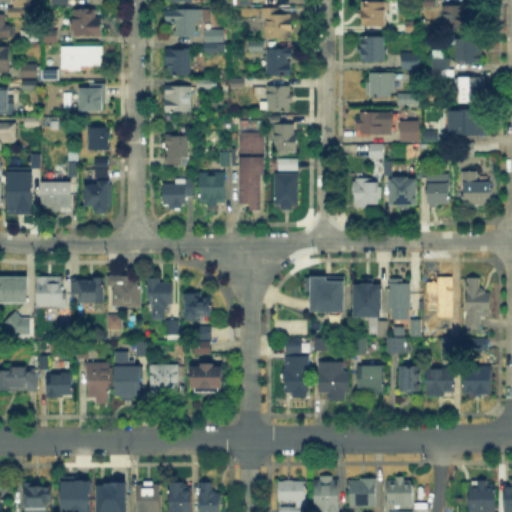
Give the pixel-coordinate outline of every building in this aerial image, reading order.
[(0,3),(0,0),(14,0),(14,1),(24,1),(24,18),(10,18),(10,4),(0,3)] [(365,3),(386,4),(386,26),(365,26),(365,3)] [(448,6),(468,6),(468,26),(448,26),(448,6)] [(195,22),(195,35),(176,35),(176,22),(167,22),(167,10),(202,10),(202,21),(195,21),(195,22)] [(280,10),(280,16),(291,16),(291,38),(264,38),(265,10),(280,10)] [(93,12),(93,19),(101,19),(101,36),(75,36),(75,12),(93,12)] [(0,16),(6,16),(6,27),(12,27),(12,37),(0,37),(0,16)] [(406,33),(406,19),(418,20),(418,33),(406,33)] [(45,42),(45,27),(58,27),(58,42),(45,42)] [(20,41),(20,29),(34,29),(33,41),(20,41)] [(205,51),(205,32),(224,32),(224,51),(205,51)] [(384,38),(384,62),(361,62),(361,38),(384,38)] [(457,42),(482,42),(482,62),(457,61),(457,42)] [(246,52),(246,43),(262,43),(262,52),(246,52)] [(102,47),(102,70),(63,70),(63,47),(102,47)] [(0,50),(9,50),(9,73),(0,72),(0,50)] [(291,51),(291,75),(267,74),(267,50),(291,51)] [(416,51),(416,66),(399,65),(399,50),(416,51)] [(191,51),(191,75),(169,75),(169,51),(191,51)] [(445,51),(445,58),(450,58),(450,78),(431,78),(432,51),(445,51)] [(22,76),(23,64),(37,64),(37,76),(22,76)] [(45,79),(45,69),(56,69),(56,79),(45,79)] [(366,94),(367,71),(393,71),(393,94),(366,94)] [(458,98),(458,76),(485,76),(484,99),(458,98)] [(233,88),(233,79),(246,79),(246,88),(233,88)] [(199,89),(199,80),(217,80),(217,89),(199,89)] [(24,90),(24,81),(39,81),(39,90),(24,90)] [(269,110),(269,85),(291,85),(291,110),(269,110)] [(106,87),(105,111),(81,111),(82,87),(106,87)] [(167,88),(192,88),(192,112),(167,112),(167,88)] [(0,91),(13,91),(13,115),(0,115),(0,91)] [(416,92),(416,103),(396,103),(396,92),(416,92)] [(446,133),(446,109),(482,109),(482,133),(446,133)] [(390,110),(390,132),(356,132),(356,110),(390,110)] [(281,124),(270,124),(270,115),(281,115),(281,124)] [(416,118),(416,140),(397,140),(397,118),(416,118)] [(39,119),(39,127),(27,127),(27,119),(39,119)] [(2,144),(2,151),(0,151),(0,122),(17,123),(17,144),(2,144)] [(281,124),(297,124),(297,151),(275,151),(275,124),(281,124)] [(110,129),(110,150),(90,150),(90,129),(110,129)] [(265,133),(265,157),(241,157),(241,133),(265,133)] [(166,168),(165,168),(165,136),(189,136),(189,168),(166,168)] [(476,142),(476,155),(461,155),(461,142),(476,142)] [(384,146),(384,158),(371,158),(371,146),(384,146)] [(28,151),(39,151),(39,168),(28,168),(28,151)] [(221,167),(221,152),(230,152),(230,167),(221,167)] [(96,167),(96,158),(107,158),(107,167),(96,167)] [(278,172),(278,159),(298,159),(298,172),(278,172)] [(242,206),(242,163),(262,162),(262,211),(252,211),(252,206),(242,206)] [(385,179),(385,162),(393,163),(393,179),(385,179)] [(95,178),(95,169),(110,169),(110,178),(95,178)] [(478,172),(478,182),(491,182),(491,208),(462,208),(462,172),(478,172)] [(200,174),(226,174),(227,202),(222,202),(222,204),(208,204),(208,202),(201,202),(200,174)] [(282,210),(282,206),(275,206),(275,174),(299,174),(299,206),(293,206),(293,210),(282,210)] [(163,207),(163,185),(176,185),(176,178),(188,178),(188,208),(182,208),(182,210),(169,210),(169,207),(163,207)] [(428,205),(429,179),(450,179),(450,205),(428,205)] [(373,180),(373,183),(380,183),(380,205),(371,205),(371,209),(358,209),(359,205),(354,205),(354,180),(373,180)] [(44,183),(71,183),(70,208),(43,208),(44,183)] [(412,203),(412,210),(400,210),(400,203),(391,203),(391,183),(418,184),(418,204),(412,203)] [(9,205),(9,184),(36,184),(36,205),(9,205)] [(112,187),(112,210),(109,210),(109,212),(97,212),(97,210),(86,210),(86,187),(112,187)] [(65,276),(66,309),(37,309),(37,277),(65,276)] [(109,276),(131,276),(131,281),(142,281),(142,310),(112,310),(112,289),(114,289),(114,286),(109,286),(109,276)] [(3,278),(27,279),(27,302),(3,302),(3,278)] [(105,278),(105,302),(98,302),(98,304),(83,304),(83,303),(80,303),(80,295),(73,295),(73,278),(84,278),(84,282),(94,282),(94,278),(105,278)] [(341,282),(341,312),(324,312),(324,308),(312,308),(312,288),(308,288),(306,285),(306,281),(309,278),(312,278),(324,278),(324,282),(341,282)] [(482,278),(482,295),(492,295),(492,315),(480,315),(480,330),(468,330),(469,278),(482,278)] [(160,279),(160,284),(174,285),(174,305),(170,305),(170,309),(169,309),(169,311),(166,311),(166,320),(152,320),(152,296),(148,296),(148,279),(160,279)] [(380,282),(380,310),(355,311),(354,282),(380,282)] [(390,282),(413,282),(412,309),(389,308),(390,282)] [(428,284),(456,284),(456,290),(461,290),(461,306),(428,305),(428,284)] [(188,296),(203,296),(203,299),(211,299),(211,319),(188,319),(188,296)] [(16,313),(21,321),(31,321),(31,335),(18,335),(5,325),(16,313)] [(107,329),(108,315),(122,315),(122,329),(107,329)] [(450,336),(450,320),(460,320),(460,336),(450,336)] [(410,339),(410,321),(419,322),(419,339),(410,339)] [(167,336),(167,323),(180,323),(180,336),(167,336)] [(377,337),(377,323),(387,323),(387,337),(377,337)] [(143,339),(143,325),(154,325),(154,339),(143,339)] [(197,338),(197,328),(213,328),(213,338),(197,338)] [(315,352),(315,336),(325,336),(325,352),(315,352)] [(471,347),(484,347),(484,336),(471,336),(471,347)] [(357,357),(357,337),(369,337),(369,357),(357,357)] [(288,354),(288,338),(308,338),(308,354),(288,354)] [(388,354),(388,338),(406,338),(406,354),(388,354)] [(208,352),(208,339),(192,340),(192,352),(208,352)] [(442,354),(442,339),(458,339),(458,354),(442,354)] [(114,352),(114,342),(123,342),(123,352),(114,352)] [(196,356),(196,345),(212,345),(211,356),(196,356)] [(39,367),(39,354),(47,354),(47,367),(39,367)] [(310,357),(310,368),(316,368),(316,386),(310,386),(310,395),(307,395),(307,399),(293,399),(293,395),(286,395),(286,356),(310,357)] [(111,398),(111,403),(96,403),(96,398),(88,398),(88,363),(111,363),(111,398)] [(319,363),(348,364),(348,401),(330,400),(330,397),(319,397),(319,363)] [(151,394),(151,365),(180,365),(180,394),(151,394)] [(194,396),(194,394),(191,394),(192,369),(200,369),(200,365),(215,366),(215,368),(222,368),(222,394),(219,394),(219,396),(194,396)] [(360,366),(385,367),(383,395),(359,394),(360,366)] [(137,399),(137,402),(122,402),(122,399),(116,399),(116,368),(142,368),(142,399),(137,399)] [(400,368),(420,368),(420,391),(401,391),(400,368)] [(0,370),(39,370),(39,391),(0,391),(0,370)] [(427,370),(454,370),(454,396),(427,396),(427,370)] [(479,398),(465,398),(465,370),(492,371),(492,396),(479,396),(479,398)] [(73,376),(73,398),(48,398),(48,375),(73,376)] [(59,511),(59,475),(87,474),(87,511),(59,511)] [(339,511),(315,511),(315,479),(323,479),(323,475),(333,475),(333,479),(339,479),(339,511)] [(412,477),(411,506),(389,506),(389,477),(412,477)] [(279,502),(280,479),(307,479),(307,502),(279,502)] [(377,479),(377,508),(350,508),(350,479),(377,479)] [(94,511),(94,480),(124,480),(124,511),(94,511)] [(511,511),(511,480),(501,480),(501,511),(511,511)] [(136,511),(136,481),(162,481),(162,511),(136,511)] [(465,511),(466,482),(493,482),(493,511),(465,511)] [(201,511),(201,484),(217,484),(217,497),(222,497),(222,511),(201,511)] [(170,511),(171,485),(192,485),(192,511),(170,511)] [(50,486),(50,488),(54,488),(54,501),(50,501),(50,511),(25,511),(25,486),(50,486)]
